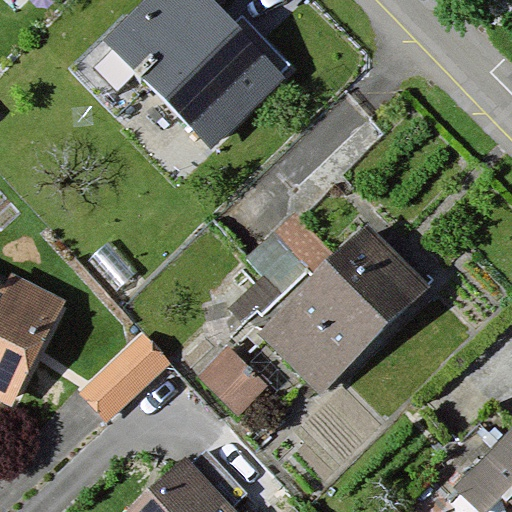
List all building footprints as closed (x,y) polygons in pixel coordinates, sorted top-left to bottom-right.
[(206,0),(167,0),(113,53),(219,161),(293,89),(206,0)] [(354,106),(306,152),(341,189),(389,142),(354,106)] [(350,219),(243,329),(303,388),(411,278),(350,219)] [(0,401),(52,292),(0,267),(0,401)] [(133,321),(68,389),(59,392),(101,433),(173,358),(133,321)] [(259,383),(215,343),(186,375),(230,415),(259,383)] [(511,511),(511,403),(442,479),(467,502),(482,486),(510,511),(511,511)] [(249,511),(170,437),(98,511),(249,511)]
